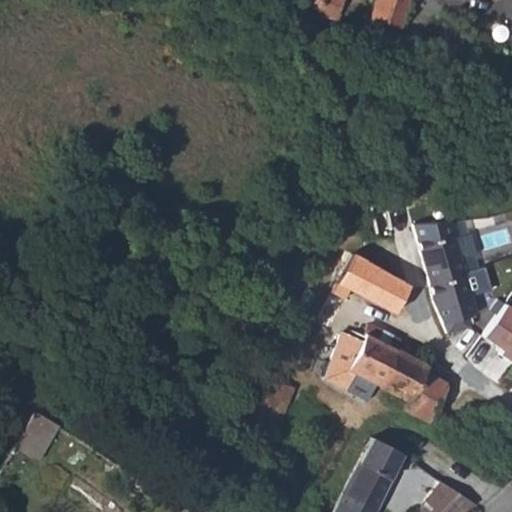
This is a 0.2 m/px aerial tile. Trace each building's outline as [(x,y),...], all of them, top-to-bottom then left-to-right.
[(314,0),(316,8),(315,12),(334,20),(342,0),(314,0)] [(376,0),(372,16),(381,20),(403,28),(409,0),(376,0)] [(364,27),(378,32),(381,20),(372,16),(367,16),(364,27)] [(332,31),(301,17),(294,36),(320,51),(327,38),(332,31)] [(395,199),(377,199),(378,232),(396,232),(395,199)] [(412,228),(441,321),(479,309),(474,290),(490,285),(468,211),(412,228)] [(353,290),(364,295),(379,268),(352,252),(330,290),(346,301),(353,290)] [(364,295),(394,312),(399,304),(409,309),(412,299),(406,295),(409,285),(379,268),(364,295)] [(511,366),(511,312),(501,303),(476,333),(496,350),(493,354),(511,368),(511,366)] [(361,338),(343,330),(323,377),(345,389),(353,375),(376,385),(378,383),(396,347),(400,336),(371,323),(361,338)] [(402,407),(427,422),(448,381),(426,368),(427,363),(396,347),(378,383),(376,385),(404,398),(402,407)] [(270,442),(290,388),(267,377),(249,424),(253,428),(236,466),(261,483),(268,485),(284,451),(270,442)] [(41,449),(56,424),(33,411),(33,412),(19,438),(41,449)] [(373,511),(404,454),(370,436),(331,511),(373,511)] [(440,484),(417,511),(463,511),(472,505),(440,484)]
